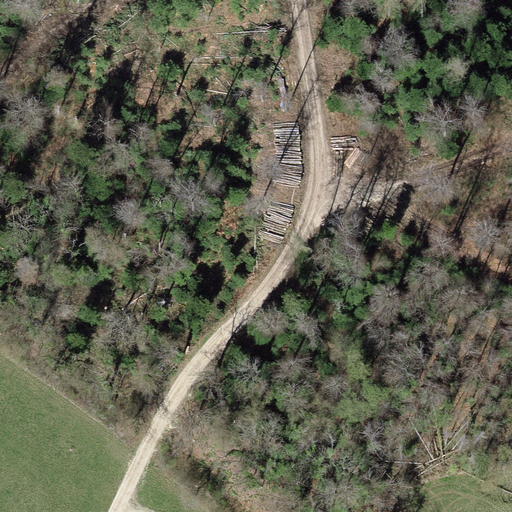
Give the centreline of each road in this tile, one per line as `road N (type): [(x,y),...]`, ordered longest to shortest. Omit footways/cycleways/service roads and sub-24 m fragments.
road 1 (track): [(298,0),(320,143),(318,194),(304,228),(178,387),(114,511)]
road 2 (track): [(511,137),(406,181),(318,194)]
